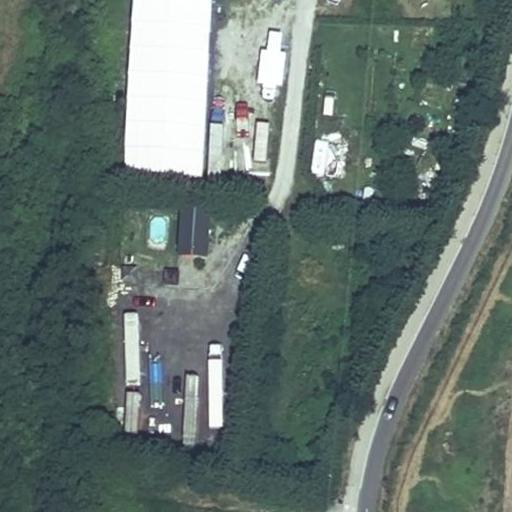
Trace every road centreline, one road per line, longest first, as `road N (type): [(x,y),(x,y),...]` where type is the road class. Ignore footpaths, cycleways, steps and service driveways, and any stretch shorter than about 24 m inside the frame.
road 1 (unclassified): [(379,511),(416,359),(511,110)]
road 2 (track): [(308,0),(273,224)]
